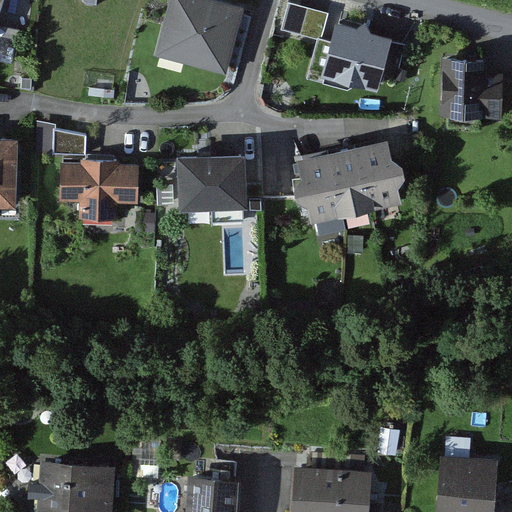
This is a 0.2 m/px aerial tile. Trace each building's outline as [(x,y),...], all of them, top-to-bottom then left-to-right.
[(185,0),(163,0),(148,62),(219,80),(236,13),(185,0)] [(281,3),(274,30),(314,42),(322,15),(281,3)] [(329,31),(316,79),(372,94),(385,46),(329,31)] [(434,64),(436,123),(496,121),(495,91),(483,92),(482,63),(434,64)] [(49,133),(50,161),(81,161),(80,132),(49,133)] [(0,211),(12,211),(12,143),(0,143),(0,211)] [(290,168),(300,227),(389,211),(378,152),(290,168)] [(174,218),(241,214),(238,156),(170,160),(174,218)] [(50,161),(50,206),(131,205),(131,160),(81,161),(50,161)] [(289,465),(285,511),(365,511),(369,472),(289,465)] [(32,468),(30,511),(107,511),(110,472),(32,468)] [(431,478),(428,511),(486,511),(489,483),(431,478)] [(179,511),(230,511),(232,481),(181,479),(179,511)]
